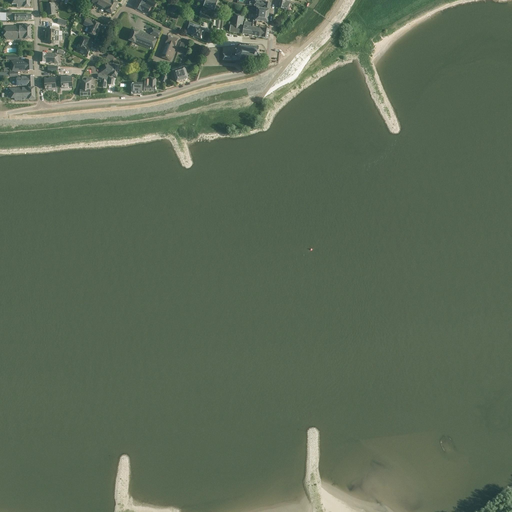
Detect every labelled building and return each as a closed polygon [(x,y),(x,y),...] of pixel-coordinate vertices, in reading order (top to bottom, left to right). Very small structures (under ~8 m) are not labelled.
[(112,15),(119,4),(112,0),(93,0),(92,3),(106,11),(112,15)] [(150,0),(147,0),(145,3),(139,0),(135,8),(148,15),(152,7),(154,8),(154,7),(156,8),(158,5),(156,4),(156,3),(150,0)] [(218,1),(215,0),(206,0),(206,2),(205,2),(204,7),(215,11),(215,9),(218,11),(219,7),(216,6),(218,1)] [(249,6),(251,6),(270,10),(271,4),(266,3),(266,0),(264,0),(261,0),(261,1),(256,0),(255,0),(252,0),(252,2),(250,2),(249,6)] [(292,12),(294,4),(280,1),(278,8),(292,12)] [(48,16),(56,15),(55,4),(47,4),(48,16)] [(257,8),(256,21),(268,22),(270,10),(257,8)] [(242,34),(245,16),(240,15),(240,18),(233,17),(233,23),(231,23),(230,32),(242,34)] [(96,36),(101,25),(93,21),(93,22),(86,19),(84,25),(88,27),(88,26),(90,28),(88,33),(96,36)] [(245,22),(244,26),(244,27),(243,34),(249,35),(249,36),(251,36),(253,24),(245,22)] [(253,24),(251,36),(253,36),(259,37),(260,29),(261,27),(256,27),(257,22),(254,22),(253,24)] [(193,28),(195,29),(192,36),(201,39),(202,38),(203,38),(203,36),(203,35),(204,32),(199,30),(200,26),(194,24),(193,28)] [(7,40),(31,39),(31,26),(6,27),(7,40)] [(45,30),(45,36),(53,36),(59,36),(59,31),(59,28),(52,27),(51,31),(45,30)] [(161,32),(153,29),(151,35),(159,38),(161,32)] [(260,29),(259,37),(268,38),(270,30),(263,29),(263,30),(260,29)] [(150,49),(154,37),(143,33),(143,34),(133,30),(130,40),(139,44),(139,45),(150,49)] [(53,36),(45,36),(45,41),(51,41),(51,45),(58,45),(58,42),(59,42),(59,36),(53,36)] [(178,40),(169,36),(165,46),(164,46),(160,57),(171,61),(176,47),(175,47),(178,40)] [(76,49),(77,49),(77,51),(87,56),(91,49),(85,46),(86,43),(87,43),(89,39),(83,37),(79,46),(78,45),(76,49)] [(224,60),(231,60),(239,61),(240,60),(244,61),(258,61),(258,57),(259,57),(259,52),(259,47),(244,47),(244,44),(241,44),(241,47),(240,47),(236,50),(236,56),(231,56),(231,55),(224,54),(224,60)] [(58,64),(59,59),(55,59),(56,54),(41,53),(40,63),(58,64)] [(32,61),(14,61),(15,72),(33,71),(32,61)] [(117,77),(120,67),(108,64),(105,70),(102,68),(100,71),(100,73),(117,77)] [(177,83),(188,79),(185,68),(173,72),(177,83)] [(160,81),(167,83),(170,73),(164,71),(160,81)] [(25,88),(34,87),(34,77),(18,78),(18,86),(25,86),(25,88)] [(62,88),(64,88),(64,89),(68,89),(68,88),(72,87),(72,77),(61,78),(62,88)] [(145,77),(145,80),(144,92),(156,91),(156,80),(149,80),(149,77),(145,77)] [(45,89),(48,89),(49,90),(52,90),(52,89),(56,88),(55,78),(45,79),(45,89)] [(81,83),(80,96),(91,96),(91,90),(92,79),(88,79),(87,79),(87,84),(81,83)] [(134,84),(134,89),(134,94),(142,94),(142,84),(134,84)] [(15,101),(35,99),(35,88),(9,89),(10,98),(15,97),(15,101)]
